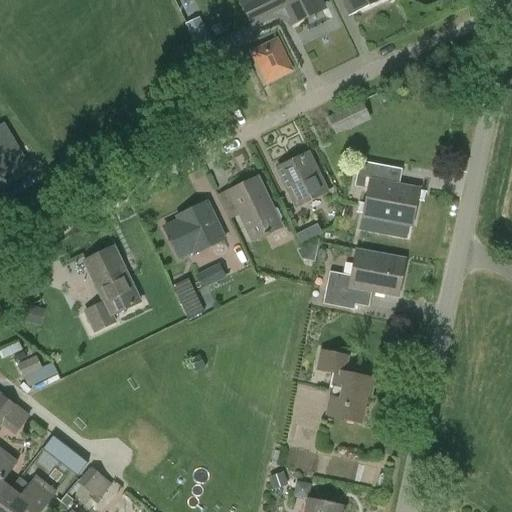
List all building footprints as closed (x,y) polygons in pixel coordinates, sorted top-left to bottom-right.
[(288,19),(292,26),(324,10),(319,0),(251,0),(241,5),(252,27),(276,15),(277,17),(286,20),(288,19)] [(344,0),(351,15),(382,0),(344,0)] [(205,17),(190,23),(199,45),(214,39),(205,17)] [(253,54),(267,83),(290,71),(276,43),(253,54)] [(353,122),(347,110),(328,119),(336,136),(346,131),(344,126),(353,122)] [(11,124),(0,128),(0,176),(29,164),(11,124)] [(278,169),(296,207),(327,193),(308,156),(278,169)] [(369,190),(356,251),(399,259),(405,226),(411,227),(419,190),(399,186),(403,170),(360,162),(355,187),(369,190)] [(258,179),(229,193),(252,241),(280,227),(279,223),(282,219),(278,210),(272,210),(258,179)] [(223,241),(208,205),(178,219),(180,222),(165,229),(172,243),(180,260),(194,254),(223,241)] [(304,240),(325,234),(322,225),(301,232),(304,240)] [(83,312),(93,335),(117,323),(113,315),(139,302),(114,249),(84,262),(103,303),(83,312)] [(399,259),(356,251),(351,276),(329,272),(323,305),(354,311),(355,305),(368,308),(371,291),(398,297),(405,260),(399,259)] [(226,278),(220,264),(196,275),(203,289),(226,278)] [(4,293),(10,306),(31,296),(25,284),(4,293)] [(204,312),(198,300),(182,307),(188,320),(204,312)] [(5,318),(11,330),(26,322),(41,327),(45,311),(26,306),(22,310),(5,318)] [(327,417),(360,423),(365,397),(370,398),(373,382),(346,377),(349,356),(320,350),(316,372),(334,376),(327,417)] [(37,357),(18,364),(23,377),(42,370),(37,357)] [(1,426),(17,406),(0,392),(0,428),(2,426),(1,426)] [(30,416),(17,406),(1,426),(2,426),(14,437),(30,416)] [(0,505),(12,490),(4,483),(18,463),(0,448),(0,505)] [(71,452),(62,465),(77,477),(87,464),(71,452)] [(78,483),(99,500),(112,485),(91,468),(78,483)] [(12,490),(0,505),(0,511),(42,511),(57,493),(36,476),(21,496),(12,490)] [(311,485),(297,482),(293,497),(307,501),(311,485)] [(340,511),(341,509),(308,503),(306,511),(340,511)]
